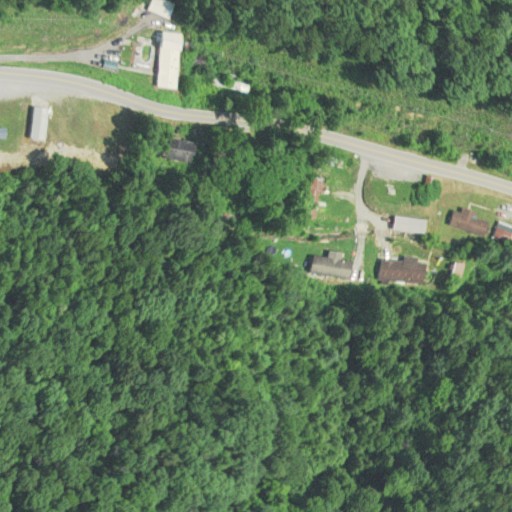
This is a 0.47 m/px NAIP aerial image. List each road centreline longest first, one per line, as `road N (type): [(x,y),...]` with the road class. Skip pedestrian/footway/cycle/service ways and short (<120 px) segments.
road 1 (secondary): [(0,72),(70,80),(164,109),(284,125),(511,187)]
road 2 (residential): [(231,118),(243,427),(399,449)]
